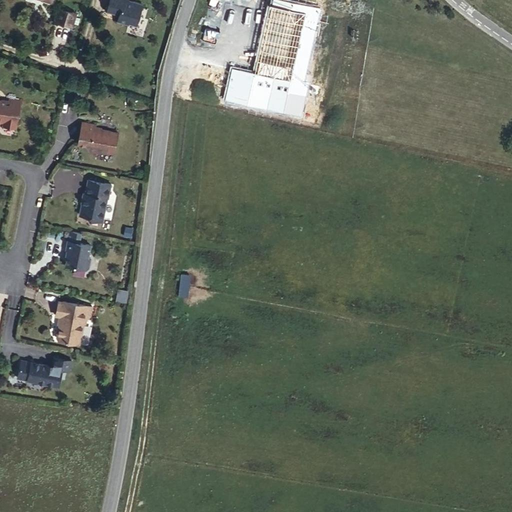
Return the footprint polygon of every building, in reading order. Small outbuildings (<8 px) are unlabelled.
[(118,0),(107,0),(103,16),(116,20),(113,26),(123,30),(123,27),(132,29),(139,9),(130,5),(129,8),(122,7),(124,2),(118,0)] [(53,21),(70,27),(73,15),(57,9),(53,21)] [(82,90),(74,87),(72,95),(80,97),(82,90)] [(10,105),(0,102),(0,122),(4,124),(3,127),(16,130),(22,104),(11,102),(10,105)] [(117,135),(93,130),(94,127),(81,124),(76,145),(84,147),(84,148),(87,152),(96,154),(96,153),(112,156),(117,135)] [(108,187),(86,182),(82,196),(80,195),(78,201),(80,201),(76,217),(85,219),(86,221),(98,224),(104,197),(106,198),(108,187)] [(79,236),(66,233),(62,252),(65,253),(61,267),(82,272),(85,270),(87,262),(85,262),(88,248),(77,246),(79,236)] [(189,297),(190,274),(180,273),(179,296),(189,297)] [(61,305),(55,303),(52,317),(59,319),(57,328),(56,327),(53,340),(54,342),(76,347),(80,327),(82,327),(83,321),(86,309),(61,304),(61,305)] [(43,369),(17,363),(14,380),(54,389),(56,380),(60,381),(61,373),(66,374),(68,365),(50,361),(48,370),(48,372),(42,371),(43,369)]
